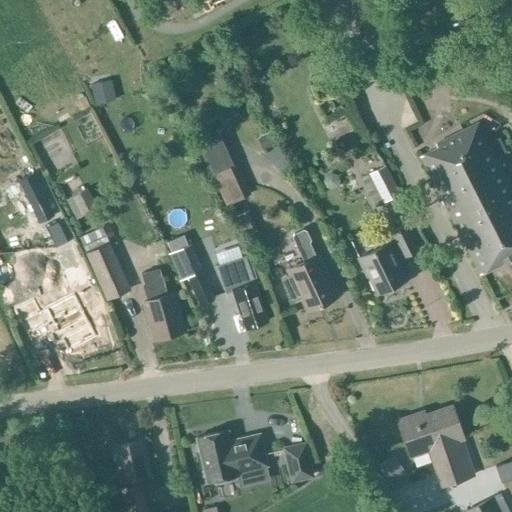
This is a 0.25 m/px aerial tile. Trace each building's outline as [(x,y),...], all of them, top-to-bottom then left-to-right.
[(324,58),(317,61),(321,70),(328,66),(324,58)] [(110,81),(91,85),(96,104),(114,100),(110,81)] [(511,190),(477,123),(436,144),(438,148),(421,156),(481,274),(511,258),(511,190)] [(270,132),(261,137),(267,148),(276,143),(270,132)] [(384,165),(359,177),(374,207),(399,194),(384,165)] [(227,205),(248,195),(234,166),(214,175),(227,205)] [(87,188),(67,199),(77,218),(97,207),(87,188)] [(257,230),(248,210),(234,217),(244,236),(257,230)] [(396,261),(418,250),(405,225),(384,236),(388,244),(359,258),(368,276),(369,275),(378,294),(406,280),(396,261)] [(322,303),(336,297),(317,257),(316,257),(309,243),(310,240),(306,231),(303,230),(294,235),(293,238),(305,263),(290,270),(291,273),(283,277),(282,282),(291,299),(295,300),(302,296),(309,311),(323,305),(322,303)] [(202,270),(190,244),(169,253),(181,279),(187,276),(200,306),(216,299),(203,269),(202,270)] [(108,301),(130,290),(109,245),(87,255),(108,301)] [(246,329),(268,321),(254,282),(257,281),(248,254),(215,265),(225,292),(232,289),(241,315),(236,317),(240,329),(245,327),(246,329)] [(157,340),(187,331),(175,293),(168,295),(163,277),(162,277),(159,269),(142,274),(150,300),(145,302),(157,340)] [(63,342),(68,352),(96,338),(74,296),(40,313),(34,301),(14,311),(33,346),(51,337),(56,345),(63,342)] [(423,411),(398,420),(410,457),(429,450),(442,486),(474,475),(462,439),(463,439),(452,406),(425,415),(423,411)] [(226,430),(198,437),(208,482),(236,476),(235,472),(267,465),(260,434),(229,441),(226,430)] [(141,439),(113,446),(121,480),(130,478),(131,485),(123,487),(128,511),(149,511),(141,476),(149,474),(141,439)] [(305,444),(285,448),(292,479),(312,475),(305,444)] [(403,470),(388,480),(395,491),(412,485),(403,470)] [(463,510),(464,511),(499,511),(492,496),(463,510)]
